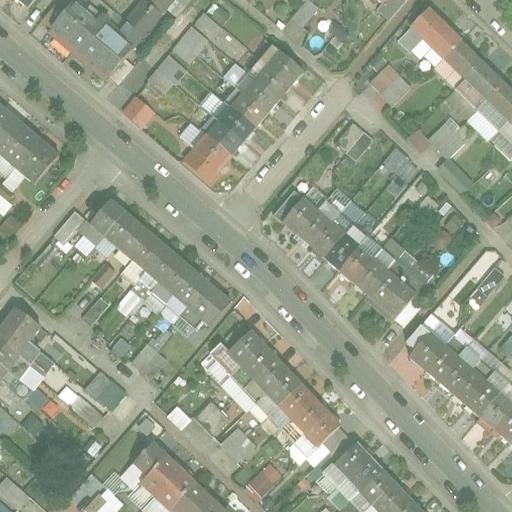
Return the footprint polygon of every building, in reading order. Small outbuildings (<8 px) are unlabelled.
[(9,0),(25,14),(37,0),(9,0)] [(111,81),(173,5),(166,0),(141,0),(121,24),(91,0),(61,0),(57,5),(67,12),(51,32),(111,81)] [(511,91),(421,1),(402,21),(511,129),(511,91)] [(308,4),(292,18),(300,26),(316,12),(308,4)] [(204,14),(171,53),(188,68),(222,30),(204,14)] [(179,161),(206,185),(303,75),(276,51),(179,161)] [(169,57),(147,81),(166,97),(187,73),(169,57)] [(390,109),(411,89),(388,65),(368,85),(390,109)] [(141,131),(155,115),(135,99),(121,114),(141,131)] [(0,102),(0,154),(29,178),(55,148),(0,102)] [(408,142),(421,155),(431,145),(447,162),(465,145),(454,134),(460,129),(450,119),(427,142),(418,133),(408,142)] [(352,125),(335,146),(355,163),(373,143),(352,125)] [(397,178),(387,188),(395,196),(418,173),(396,151),(383,164),(397,178)] [(383,313),(408,286),(297,190),(273,218),(383,313)] [(223,296),(102,191),(80,216),(200,321),(223,296)] [(428,198),(404,224),(415,233),(438,208),(428,198)] [(0,215),(3,217),(10,206),(0,199),(0,215)] [(433,250),(448,250),(448,235),(433,234),(433,250)] [(475,280),(492,282),(495,256),(478,253),(475,280)] [(0,365),(33,318),(6,299),(0,307),(0,365)] [(92,326),(105,308),(98,302),(85,320),(92,326)] [(332,422),(242,323),(218,345),(308,444),(332,422)] [(511,448),(511,402),(423,326),(400,352),(511,448)] [(111,413),(126,396),(100,373),(85,390),(111,413)] [(213,436),(228,421),(210,404),(196,420),(213,436)] [(167,420),(181,431),(190,420),(176,409),(167,420)] [(237,429),(219,446),(235,463),(253,446),(237,429)] [(225,511),(141,433),(113,462),(166,511),(225,511)] [(423,511),(352,435),(327,458),(377,511),(423,511)] [(243,492),(257,505),(274,486),(260,473),(243,492)] [(0,485),(0,496),(14,511),(17,511),(29,502),(7,479),(0,485)]
